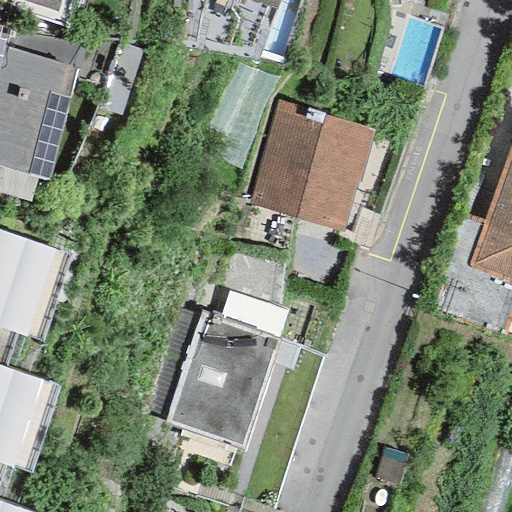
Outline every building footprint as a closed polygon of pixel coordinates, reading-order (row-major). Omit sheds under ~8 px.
[(6,0),(54,14),(58,0),(6,0)] [(244,0),(274,12),(278,0),(244,0)] [(76,68),(4,46),(7,39),(0,37),(0,167),(47,181),(76,68)] [(371,127),(277,101),(247,207),(345,234),(371,127)] [(511,284),(511,137),(467,269),(511,284)] [(64,255),(0,232),(0,326),(35,338),(64,255)] [(216,319),(279,339),(288,311),(225,291),(216,319)] [(165,422),(199,317),(177,310),(143,415),(165,422)] [(242,452),(279,339),(216,319),(200,314),(199,317),(165,422),(164,426),(242,452)] [(55,387),(0,366),(0,462),(25,472),(55,387)] [(0,511),(25,511),(0,502),(0,511)]
